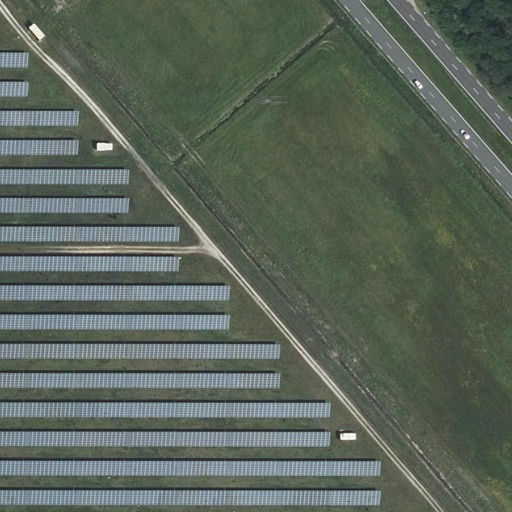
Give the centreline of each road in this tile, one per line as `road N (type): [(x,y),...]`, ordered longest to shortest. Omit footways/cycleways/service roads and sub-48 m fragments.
road 1 (primary): [(350,0),(511,185)]
road 2 (primary): [(511,132),(397,0)]
